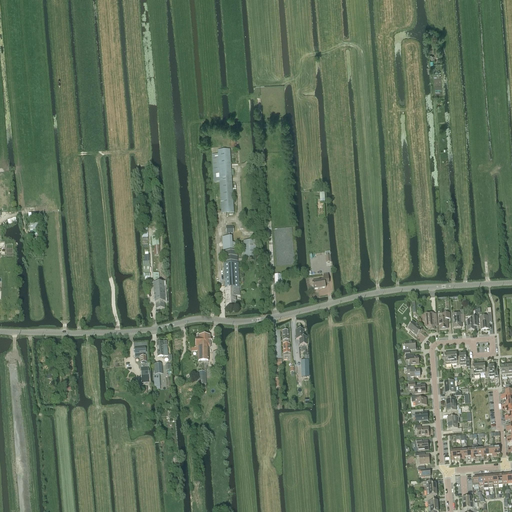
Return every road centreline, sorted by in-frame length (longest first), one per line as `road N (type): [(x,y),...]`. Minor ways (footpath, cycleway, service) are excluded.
road 1 (tertiary): [(0,331),(122,332),(257,320),(398,289),(511,282)]
road 2 (track): [(468,37),(487,284)]
road 3 (residential): [(446,472),(430,352),(437,343),(472,341)]
